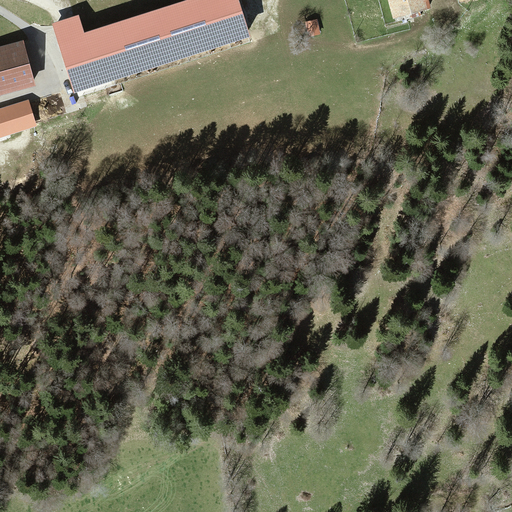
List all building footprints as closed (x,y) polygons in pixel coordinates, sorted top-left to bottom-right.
[(67,14),(44,20),(62,85),(237,32),(226,0),(172,0),(71,30),(67,14)] [(387,0),(393,20),(423,12),(421,3),(430,0),(387,0)] [(316,19),(304,24),(309,38),(321,34),(316,19)] [(19,46),(0,51),(0,91),(30,83),(19,46)] [(27,104),(0,111),(0,137),(34,128),(27,104)]
